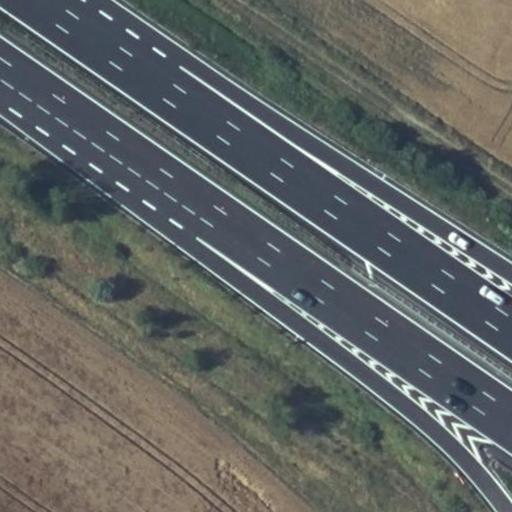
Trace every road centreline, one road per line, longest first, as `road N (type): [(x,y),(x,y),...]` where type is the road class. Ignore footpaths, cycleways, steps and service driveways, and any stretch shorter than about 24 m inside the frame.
road 1 (motorway): [(161,176),(188,235),(391,386),(511,506)]
road 2 (motorway): [(161,176),(511,418)]
road 3 (motorway): [(511,324),(162,81)]
road 4 (motorway): [(511,259),(252,94),(162,81)]
road 5 (track): [(243,0),(511,181)]
road 6 (motorway): [(0,63),(161,176)]
road 7 (motorway): [(162,81),(45,0)]
